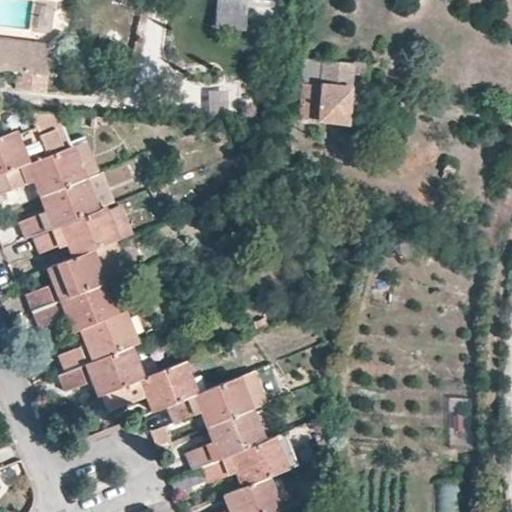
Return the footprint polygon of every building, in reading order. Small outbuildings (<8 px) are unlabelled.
[(51,43),(0,36),(0,69),(47,75),(51,43)] [(365,74),(366,65),(305,59),(300,119),(345,122),(347,102),(349,73),(365,74)] [(209,112),(231,112),(230,93),(208,94),(209,112)] [(35,127),(15,135),(13,130),(0,134),(0,171),(0,172),(70,145),(56,113),(29,110),(35,127)] [(343,133),(323,131),(322,140),(342,142),(343,133)] [(342,142),(322,140),(321,158),(337,161),(336,167),(354,169),(354,162),(370,164),(372,146),(342,142)] [(82,178),(70,145),(0,172),(4,181),(7,189),(34,178),(40,194),(82,178)] [(452,168),(445,165),(440,178),(447,181),(452,168)] [(95,210),(82,178),(40,194),(46,209),(19,219),(23,229),(26,236),(32,234),(95,210)] [(121,204),(103,211),(114,240),(132,232),(121,204)] [(72,256),(114,240),(103,211),(101,207),(95,210),(32,234),(36,245),(39,252),(67,241),(72,256)] [(114,240),(72,256),(48,265),(53,280),(25,291),(29,301),(32,309),(101,282),(99,277),(116,270),(109,253),(117,249),(114,240)] [(114,315),(101,282),(32,309),(36,318),(39,326),(67,316),(73,331),(80,328),(114,315)] [(134,344),(122,312),(114,315),(80,328),(82,335),(85,342),(57,353),(61,362),(64,371),(127,347),(134,344)] [(139,379),(127,347),(64,371),(57,374),(60,382),(63,390),(91,379),(97,395),(102,393),(139,379)] [(195,393),(182,362),(139,379),(102,393),(105,402),(108,410),(147,395),(153,409),(166,404),(167,404),(195,393)] [(195,393),(167,404),(170,413),(173,420),(201,410),(207,425),(249,409),(266,403),(254,371),(195,393)] [(261,441),(249,409),(207,425),(212,440),(185,451),(189,462),(192,468),(198,466),(261,441)] [(167,425),(152,431),(158,444),(172,439),(167,425)] [(269,438),(261,441),(198,466),(203,478),(205,483),(234,472),(239,486),(265,476),(281,469),(281,468),(271,444),(269,438)] [(329,450),(322,441),(321,438),(312,441),(317,455),(328,450),(329,450)] [(294,463),(284,439),(271,444),(281,468),(294,463)] [(278,508),(265,476),(239,486),(221,493),(227,509),(218,511),(267,511),(271,511),(278,508)] [(468,511),(468,479),(434,480),(435,511),(468,511)]
